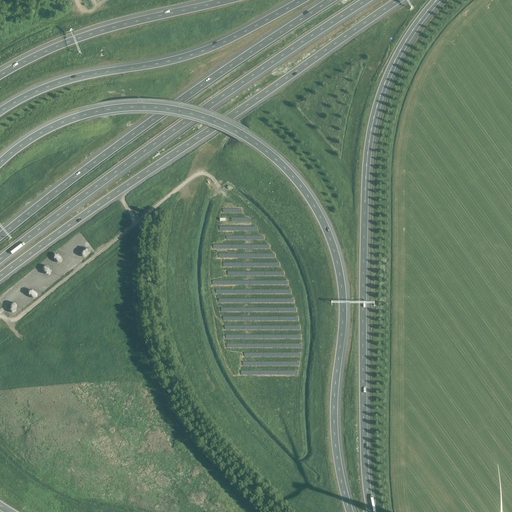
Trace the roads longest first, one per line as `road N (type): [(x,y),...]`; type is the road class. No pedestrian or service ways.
road 1 (motorway): [(349,511),(333,422),(339,275),(323,223),(290,174),(230,128),(154,107),(70,119),(0,162)]
road 2 (motorway): [(371,511),(362,321),(370,134),(400,48),(436,0)]
road 3 (motorway): [(0,276),(398,0)]
road 4 (motorway): [(0,261),(158,140),(366,0)]
road 5 (motorway): [(331,0),(143,126),(0,236)]
road 6 (motorway): [(302,0),(202,50),(52,84),(0,111)]
road 7 (motorway): [(226,0),(87,34),(0,75)]
